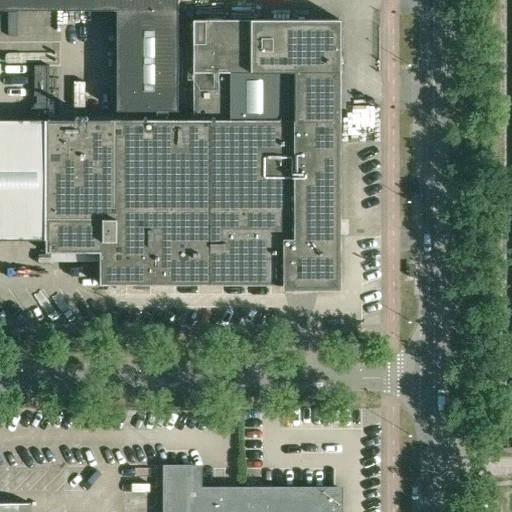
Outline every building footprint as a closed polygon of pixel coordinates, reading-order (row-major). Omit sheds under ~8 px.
[(0,0),(0,10),(112,10),(112,111),(177,111),(177,0),(0,0)] [(45,242),(45,254),(99,254),(99,286),(206,286),(224,286),(284,286),(340,286),(340,251),(340,221),(340,121),(340,19),(198,20),(198,121),(53,121),(48,121),(45,121),(45,242)] [(34,66),(34,97),(49,97),(49,66),(34,66)] [(34,105),(34,116),(48,116),(48,105),(34,105)] [(0,242),(45,242),(45,121),(0,120),(0,242)] [(340,511),(340,490),(245,490),(199,490),(199,470),(194,470),(194,476),(166,476),(166,466),(165,466),(164,511),(340,511)] [(486,503),(486,490),(477,490),(477,503),(486,503)]
